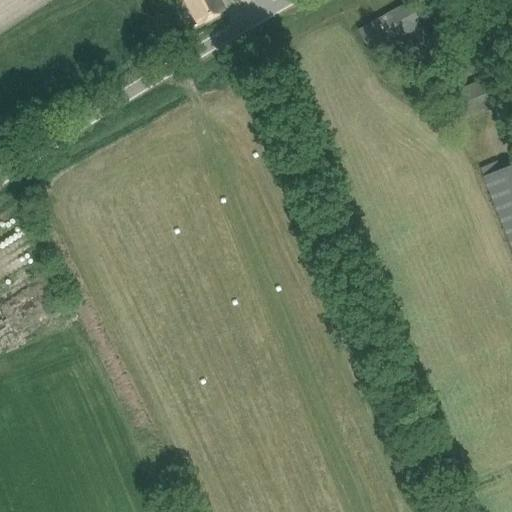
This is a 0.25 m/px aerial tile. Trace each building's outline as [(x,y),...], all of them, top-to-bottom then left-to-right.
[(184,0),(199,25),(224,11),(217,0),(184,0)] [(436,0),(433,1),(439,16),(459,8),(455,0),(436,0)] [(418,24),(420,24),(409,4),(360,31),(371,51),(399,35),(416,66),(436,55),(418,24)] [(493,107),(482,80),(449,93),(460,120),(493,107)] [(511,165),(500,170),(497,162),(480,169),(511,247),(511,165)] [(0,244),(8,258),(40,238),(29,220),(1,238),(3,241),(0,243),(0,244)] [(0,277),(0,296),(31,276),(22,263),(0,277)] [(25,315),(59,290),(45,272),(12,298),(25,315)]
